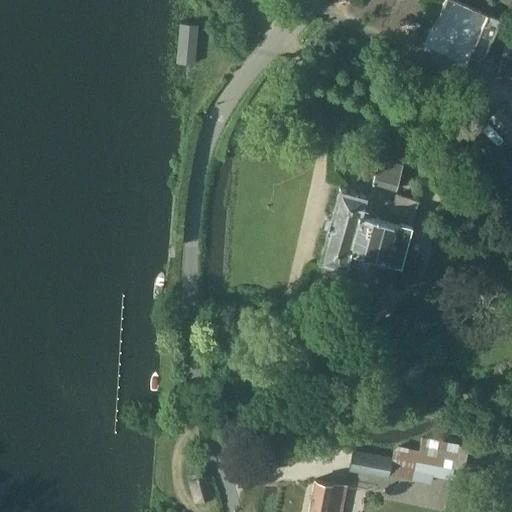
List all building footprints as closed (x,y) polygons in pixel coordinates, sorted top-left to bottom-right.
[(500,20),(457,0),(444,0),(423,47),(464,66),(469,56),(480,62),(500,20)] [(197,25),(180,23),(176,61),(194,62),(197,25)] [(511,40),(507,39),(495,78),(511,82),(511,40)] [(414,64),(402,57),(395,70),(408,76),(414,64)] [(490,119),(511,142),(511,124),(498,110),(490,119)] [(379,158),(372,182),(386,186),(395,189),(402,165),(379,158)] [(340,188),(319,259),(323,260),(344,266),(348,250),(399,265),(418,201),(396,195),(393,205),(381,202),(386,186),(372,182),(368,196),(343,189),(340,188)] [(397,367),(368,380),(380,406),(408,394),(397,367)] [(392,448),(388,473),(412,478),(414,470),(451,477),(458,443),(420,436),(416,453),(392,448)] [(387,477),(388,473),(390,456),(352,450),(348,470),(387,477)] [(197,501),(209,498),(203,476),(198,478),(197,473),(190,475),(197,501)] [(307,511),(341,511),(347,485),(314,479),(307,511)]
